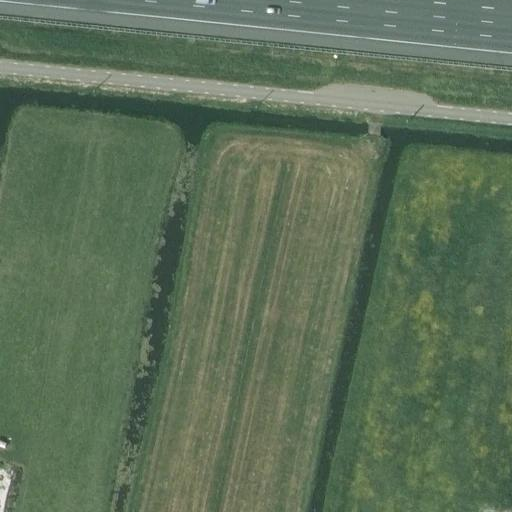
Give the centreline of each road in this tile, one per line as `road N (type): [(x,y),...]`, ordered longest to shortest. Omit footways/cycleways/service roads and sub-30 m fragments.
road 1 (unclassified): [(511,121),(0,70)]
road 2 (motorway): [(265,0),(511,24)]
